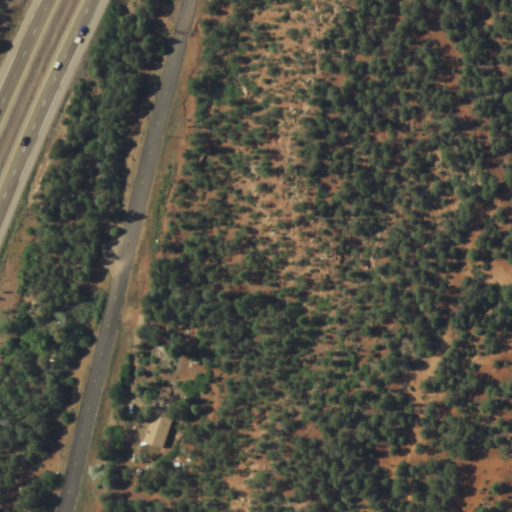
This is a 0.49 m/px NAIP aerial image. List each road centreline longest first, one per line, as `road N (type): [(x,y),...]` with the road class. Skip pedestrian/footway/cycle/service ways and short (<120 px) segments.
road 1 (residential): [(51,511),(178,0)]
road 2 (motorway): [(0,220),(105,0)]
road 3 (motorway): [(51,0),(0,121)]
